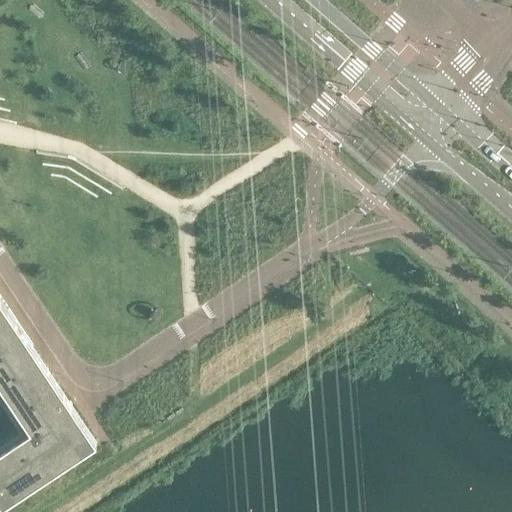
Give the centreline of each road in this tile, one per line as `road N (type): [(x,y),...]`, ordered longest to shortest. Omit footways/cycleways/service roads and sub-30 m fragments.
road 1 (unclassified): [(0,258),(78,370),(110,375),(361,209),(426,134)]
road 2 (secondary): [(271,0),(426,134)]
road 3 (secondary): [(439,112),(311,0)]
